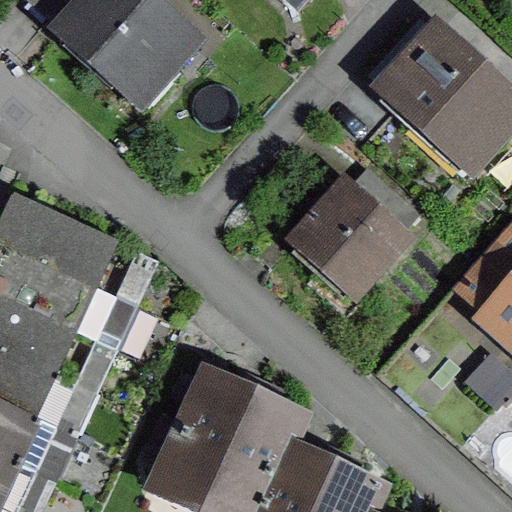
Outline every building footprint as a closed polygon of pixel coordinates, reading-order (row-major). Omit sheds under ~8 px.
[(37,0),(36,2),(58,22),(78,0),(37,0)] [(231,56),(172,0),(102,0),(72,32),(167,123),(231,56)] [(331,0),(303,0),(318,14),(331,0)] [(466,184),(511,133),(511,99),(427,25),(365,95),(466,184)] [(406,248),(336,187),(277,254),(348,315),(406,248)] [(117,252),(11,204),(0,227),(0,243),(101,289),(117,252)] [(101,289),(0,243),(0,288),(84,326),(101,289)] [(511,360),(511,277),(471,321),(511,360)] [(84,326),(0,288),(0,333),(67,363),(84,326)] [(67,363),(0,333),(0,378),(50,401),(67,363)] [(203,511),(259,387),(203,363),(143,502),(166,511),(203,511)] [(50,401),(0,378),(0,422),(34,438),(50,401)] [(314,411),(259,387),(203,511),(269,511),(301,439),(314,411)] [(34,438),(0,422),(0,467),(17,475),(34,438)] [(335,511),(356,463),(301,439),(269,511),(335,511)] [(400,511),(412,487),(356,463),(335,511),(400,511)] [(0,511),(17,475),(0,467),(0,511)]
